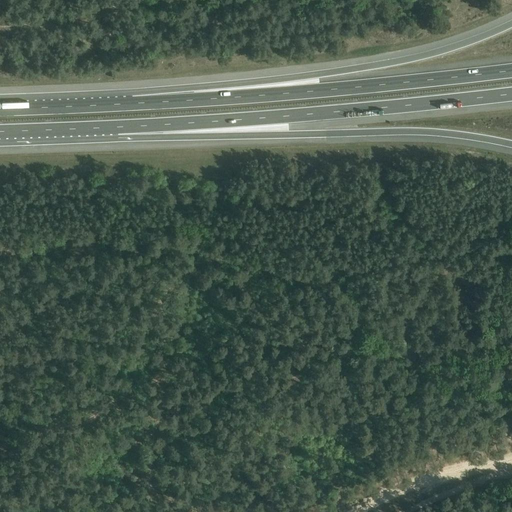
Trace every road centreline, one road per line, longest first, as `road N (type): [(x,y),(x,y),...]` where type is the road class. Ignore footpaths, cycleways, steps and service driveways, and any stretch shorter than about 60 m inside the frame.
road 1 (track): [(158,380),(195,367),(328,383),(398,355),(418,367),(420,411),(482,423),(511,412)]
road 2 (motorway): [(118,126),(511,93)]
road 3 (motorway): [(118,126),(219,136),(427,135),(511,147)]
road 4 (motorway): [(511,24),(388,63),(135,103)]
road 5 (motorway): [(511,70),(135,103)]
road 6 (track): [(0,449),(92,418),(158,380),(152,492),(193,511)]
road 7 (track): [(373,511),(511,461)]
road 8 (motorway): [(135,103),(0,109)]
